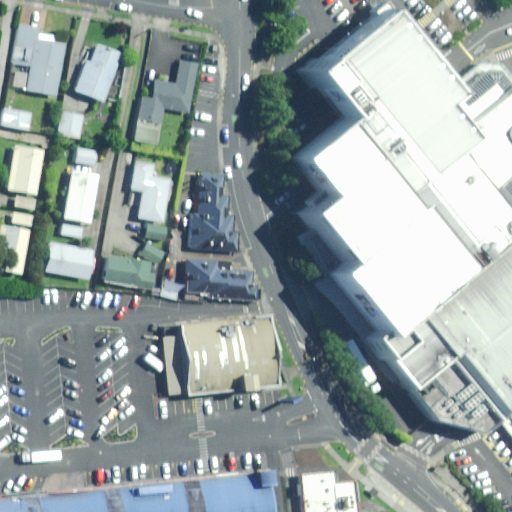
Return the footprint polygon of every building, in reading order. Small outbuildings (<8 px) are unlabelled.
[(395,377),(428,416),(480,430),(504,414),(511,423),(511,78),(497,61),(477,60),(445,87),(420,59),(370,0),(361,0),(289,60),(328,108),(305,126),(277,149),(297,174),(308,187),(286,204),(326,253),(312,264),(319,271),(308,280),(389,382),(395,377)] [(51,97),(60,47),(49,45),(51,37),(35,34),(36,30),(16,26),(9,64),(27,68),(26,74),(9,71),(6,89),(51,97)] [(117,53),(87,42),(68,91),(98,103),(117,53)] [(128,141),(150,146),(155,125),(157,126),(160,109),(184,115),(195,67),(175,63),(170,85),(149,80),(145,100),(137,98),(128,141)] [(28,114),(1,109),(0,112),(0,127),(25,132),(28,114)] [(78,116),(57,113),(54,137),(75,140),(78,116)] [(12,207),(34,211),(37,197),(33,196),(42,151),(13,146),(4,191),(15,193),(12,207)] [(92,152),(73,149),(71,164),(90,166),(92,152)] [(152,163),(133,160),(128,188),(140,190),(135,217),(161,221),(169,178),(150,175),(152,163)] [(66,171),(55,236),(78,240),(80,223),(86,224),(94,176),(66,171)] [(233,216),(226,216),(227,196),(220,196),(221,176),(197,174),(194,215),(190,215),(187,250),(236,254),(238,233),(232,233),(233,216)] [(32,216),(11,213),(10,224),(30,227),(32,216)] [(165,227),(146,223),(144,237),(163,240),(165,227)] [(27,231),(0,226),(0,272),(20,275),(27,231)] [(162,250),(145,242),(139,255),(156,263),(162,250)] [(89,251),(45,243),(40,273),(83,280),(89,251)] [(152,263),(104,255),(100,280),(148,289),(152,263)] [(183,260),(181,294),(203,295),(203,300),(256,303),(257,287),(250,287),(251,273),(214,271),(214,262),(183,260)] [(264,314),(170,323),(172,335),(157,336),(162,394),(271,384),(264,314)] [(0,511),(262,511),(258,469),(0,495),(0,511)] [(351,511),(348,480),(329,482),(328,471),(295,474),(299,511),(351,511)]
